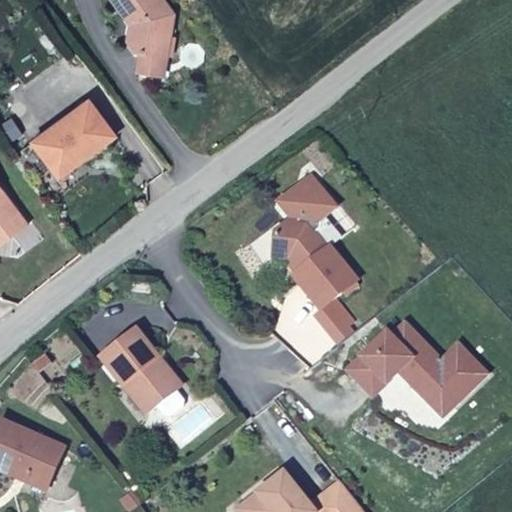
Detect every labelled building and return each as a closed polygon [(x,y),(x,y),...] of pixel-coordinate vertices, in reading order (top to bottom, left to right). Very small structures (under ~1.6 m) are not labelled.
[(175,14),(164,0),(119,0),(134,21),(129,38),(138,49),(143,49),(168,49),(175,14)] [(168,49),(143,49),(140,64),(164,69),(168,49)] [(112,135),(90,99),(34,137),(53,166),(77,150),(81,156),(112,135)] [(57,173),(81,156),(77,150),(53,166),(57,173)] [(355,280),(328,246),(326,248),(314,233),(319,229),(321,219),(336,208),(312,175),(278,200),(287,216),(296,216),(296,222),(287,222),(273,232),(271,257),(287,257),(297,271),(292,276),(318,310),(355,280)] [(23,222),(0,187),(0,233),(3,237),(23,222)] [(488,373),(458,343),(442,359),(406,322),(393,336),(388,331),(348,371),(374,396),(398,373),(443,418),(488,373)] [(181,387),(138,327),(113,347),(133,376),(128,381),(150,412),(155,407),(163,418),(169,419),(182,408),(183,402),(175,391),(181,387)] [(49,483),(66,446),(3,418),(0,425),(0,468),(16,476),(19,470),(49,483)] [(310,509),(284,476),(237,511),(363,511),(342,484),(310,509)] [(134,510),(138,507),(129,495),(124,499),(134,510)]
